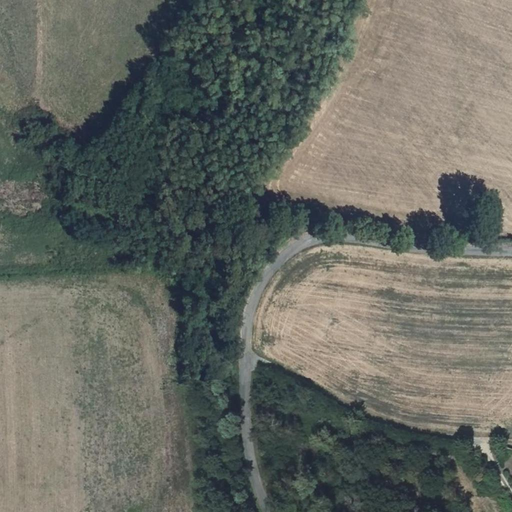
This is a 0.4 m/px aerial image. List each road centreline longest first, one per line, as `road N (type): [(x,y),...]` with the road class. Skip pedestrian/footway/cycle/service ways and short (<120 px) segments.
road 1 (unclassified): [(268,511),(252,471),(244,359),(263,277),(285,252),(336,236),(511,252)]
road 2 (track): [(511,441),(408,430),(244,359)]
